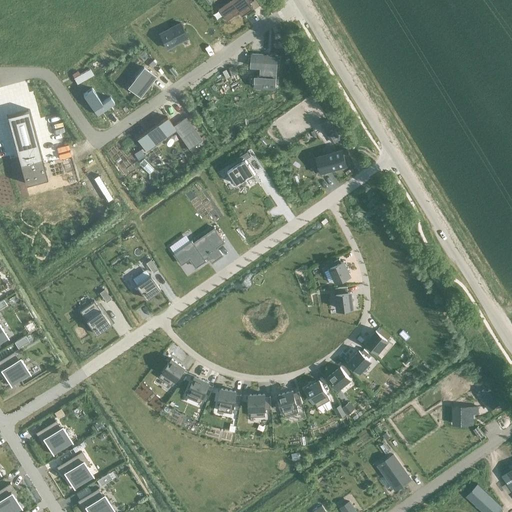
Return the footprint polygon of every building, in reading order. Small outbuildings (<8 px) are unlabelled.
[(50,5),(35,5),(34,25),(77,24),(77,1),(75,0),(67,0),(66,1),(50,1),(50,5)] [(230,0),(219,9),(227,21),(239,12),(242,16),(253,9),(249,3),(253,0),(230,0)] [(181,23),(160,33),(167,47),(188,37),(181,23)] [(55,33),(47,40),(54,48),(62,41),(55,33)] [(278,56),(252,54),(251,62),(262,63),(261,76),(258,75),(257,82),(256,82),(255,87),(276,89),(276,77),(276,76),(276,68),(277,68),(278,56)] [(138,81),(132,89),(141,96),(156,76),(144,67),(135,78),(138,81)] [(92,88),(83,94),(97,115),(115,103),(110,97),(102,102),(92,88)] [(29,109),(7,115),(20,163),(42,157),(29,109)] [(137,138),(146,151),(176,130),(189,149),(202,140),(186,116),(173,125),(167,116),(137,138)] [(328,119),(322,123),(333,140),(339,136),(328,119)] [(134,153),(138,160),(145,156),(140,149),(134,153)] [(342,149),(317,157),(322,171),(346,164),(342,149)] [(240,162),(228,170),(237,184),(255,173),(246,159),(251,156),(247,151),(237,158),(240,162)] [(42,157),(20,163),(26,184),(27,184),(26,182),(46,177),(46,178),(47,178),(42,157)] [(193,240),(174,252),(182,264),(191,258),(197,267),(207,260),(206,258),(208,256),(212,262),(223,254),(218,247),(225,241),(215,227),(194,242),(193,240)] [(330,267),(336,281),(338,280),(338,281),(343,278),(350,274),(344,261),(330,267)] [(150,274),(136,284),(146,298),(160,288),(150,274)] [(104,289),(100,292),(106,301),(111,298),(104,289)] [(337,301),(338,308),(353,306),(351,292),(336,293),(336,295),(336,301),(337,301)] [(98,305),(83,315),(96,334),(110,324),(98,305)] [(0,341),(8,337),(8,338),(8,337),(8,336),(7,336),(0,324),(0,341)] [(378,332),(376,330),(367,341),(372,346),(372,347),(377,350),(378,351),(391,335),(382,327),(378,332)] [(25,335),(14,342),(18,348),(29,341),(25,335)] [(359,370),(360,371),(370,360),(359,350),(349,361),(355,366),(359,370)] [(14,352),(0,360),(0,370),(2,370),(10,384),(11,385),(11,384),(29,373),(30,373),(30,372),(29,372),(22,360),(19,362),(14,352)] [(164,370),(159,376),(172,385),(184,367),(172,358),(168,364),(168,363),(163,370),(164,370)] [(341,366),(329,376),(334,382),(333,382),(337,387),(337,386),(338,387),(350,378),(341,366)] [(187,396),(200,402),(204,394),(209,396),(214,386),(208,384),(209,382),(195,376),(193,382),(192,382),(189,389),(190,389),(187,396)] [(319,380),(307,387),(310,393),(309,393),(313,400),(314,400),(317,407),(330,399),(319,380)] [(486,387),(478,393),(490,409),(498,404),(486,387)] [(219,402),(218,410),(232,413),(236,391),(221,388),(220,395),(220,394),(218,402),(219,402)] [(283,408),(285,416),(299,411),(293,390),(278,394),(280,401),(282,408),(283,408)] [(251,416),(266,416),(265,394),(250,394),(250,401),(249,401),(250,409),(251,416)] [(349,402),(343,407),(348,414),(354,409),(349,402)] [(340,405),(335,408),(340,417),(346,414),(340,405)] [(478,407),(453,407),(453,423),(469,423),(469,413),(478,413),(478,407)] [(61,408),(55,412),(58,417),(64,413),(61,408)] [(56,420),(36,432),(41,440),(44,438),(52,452),(53,454),(53,453),(72,441),(72,442),(72,441),(72,440),(71,440),(64,428),(61,430),(56,420)] [(478,426),(473,429),(480,438),(484,435),(478,426)] [(82,451),(57,466),(62,474),(65,472),(73,486),(74,488),(74,487),(92,475),(93,476),(93,475),(93,474),(92,474),(86,463),(88,462),(82,451)] [(379,465),(396,489),(411,479),(393,454),(379,465)] [(511,467),(502,474),(511,488),(511,467)] [(109,472),(98,479),(101,485),(112,478),(109,472)] [(10,483),(0,489),(0,511),(13,511),(21,507),(21,508),(22,507),(21,506),(12,492),(15,491),(10,483)] [(477,483),(466,495),(484,511),(497,511),(502,506),(477,483)] [(97,489),(78,500),(83,508),(86,506),(88,511),(109,511),(113,510),(114,510),(114,508),(113,508),(106,497),(103,498),(97,489)] [(356,511),(349,501),(341,507),(344,511),(356,511)]
